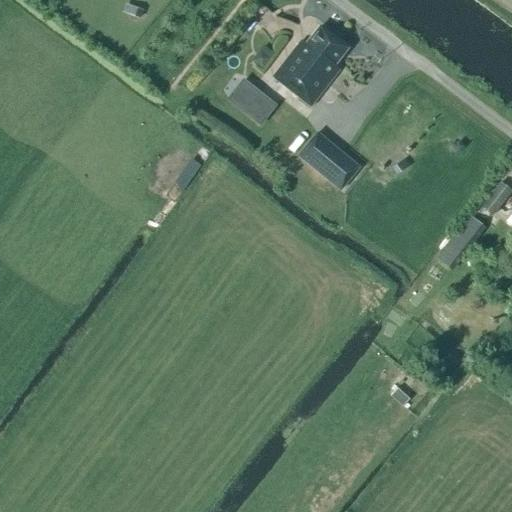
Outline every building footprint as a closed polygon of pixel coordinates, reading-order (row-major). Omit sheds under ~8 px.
[(347,50),(319,28),(306,45),(301,42),(273,79),(299,99),(301,98),(312,106),(339,71),(333,67),(347,50)] [(254,122),(271,102),(251,86),(235,106),(254,122)] [(296,157),(340,193),(360,169),(316,133),(296,157)] [(187,189),(197,163),(187,159),(176,185),(187,189)] [(493,217),(511,193),(511,192),(501,184),(481,208),(493,217)] [(450,272),(481,231),(470,223),(439,264),(450,272)] [(438,286),(448,273),(435,264),(425,276),(438,286)] [(402,408),(409,400),(397,389),(390,397),(402,408)]
